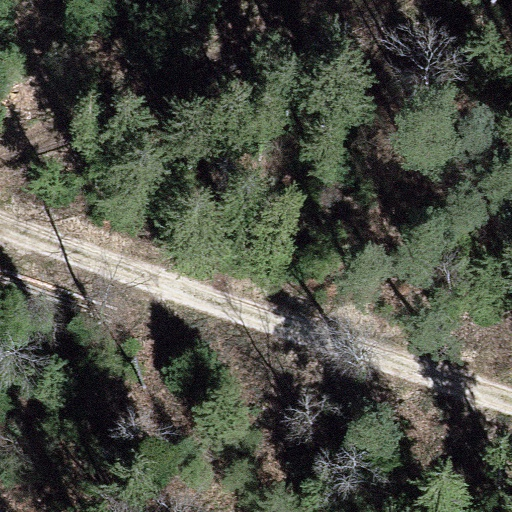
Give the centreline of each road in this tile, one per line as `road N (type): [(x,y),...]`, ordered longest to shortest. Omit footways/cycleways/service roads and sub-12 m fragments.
road 1 (track): [(0,240),(177,314),(511,408)]
road 2 (track): [(304,0),(0,129)]
